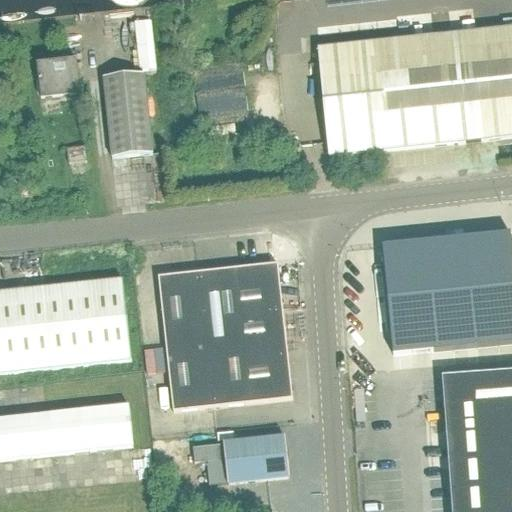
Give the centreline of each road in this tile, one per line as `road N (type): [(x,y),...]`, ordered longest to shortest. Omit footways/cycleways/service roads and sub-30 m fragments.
road 1 (unclassified): [(0,243),(317,207)]
road 2 (unclassified): [(337,511),(317,207)]
road 3 (unclassified): [(317,207),(511,187)]
